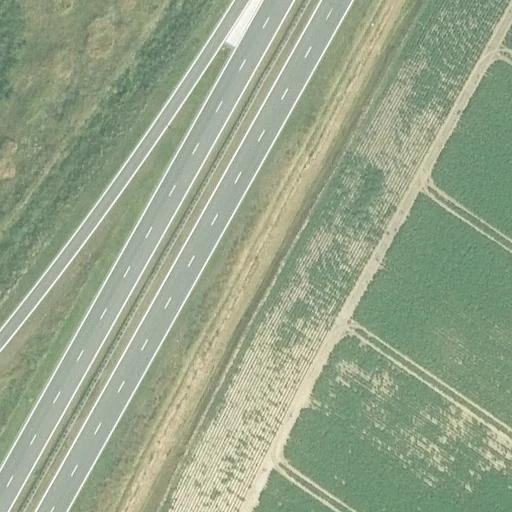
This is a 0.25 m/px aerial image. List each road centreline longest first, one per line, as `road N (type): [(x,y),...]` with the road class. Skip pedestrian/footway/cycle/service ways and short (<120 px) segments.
road 1 (trunk): [(50,511),(336,0)]
road 2 (trunk): [(279,0),(0,501)]
road 3 (trunk): [(251,0),(0,339)]
